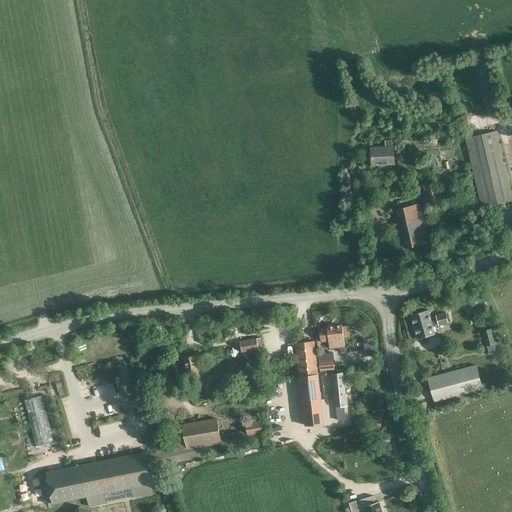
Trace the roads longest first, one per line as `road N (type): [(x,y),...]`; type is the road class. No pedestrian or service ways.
road 1 (unclassified): [(0,342),(127,313),(383,292)]
road 2 (unclassified): [(433,511),(383,292)]
road 3 (unclassified): [(383,292),(511,252)]
